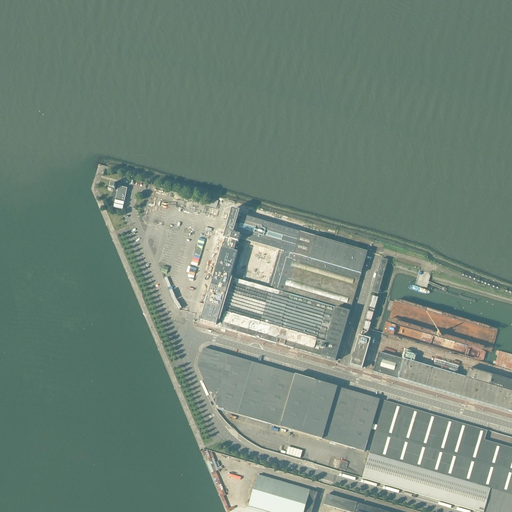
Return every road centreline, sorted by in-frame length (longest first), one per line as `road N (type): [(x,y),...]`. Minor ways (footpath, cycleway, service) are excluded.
road 1 (unclassified): [(447,511),(242,448),(213,419),(188,365),(195,337)]
road 2 (unclassified): [(511,426),(339,376)]
road 3 (unclassified): [(339,376),(195,337)]
road 4 (unclassified): [(195,337),(187,330),(190,317),(174,311),(136,222)]
road 5 (unclassified): [(339,376),(377,249)]
